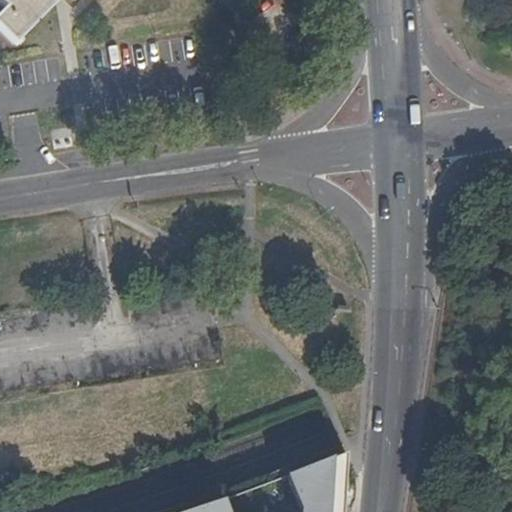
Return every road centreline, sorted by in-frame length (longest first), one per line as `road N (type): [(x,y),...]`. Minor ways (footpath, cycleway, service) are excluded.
road 1 (tertiary): [(0,198),(255,161)]
road 2 (primary): [(381,511),(403,289)]
road 3 (tertiary): [(391,0),(323,112),(255,161)]
road 4 (tertiary): [(255,161),(316,184),(374,242),(403,289)]
road 5 (residential): [(403,289),(458,184),(511,134)]
road 6 (residential): [(511,111),(465,87),(428,54),(393,0)]
road 7 (tertiary): [(255,161),(403,143)]
road 8 (primary): [(403,289),(403,143)]
road 9 (primary): [(403,143),(392,0)]
